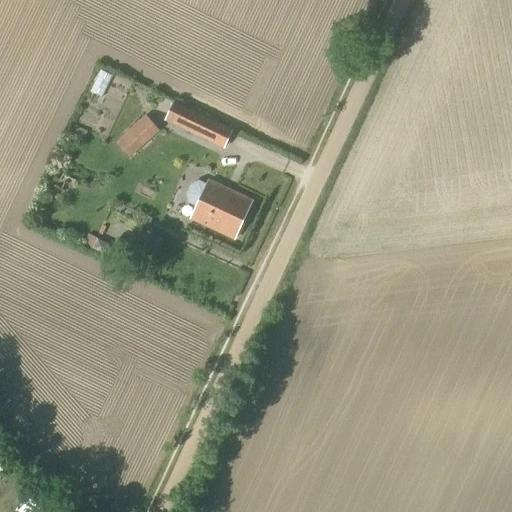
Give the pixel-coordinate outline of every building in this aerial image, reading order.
[(163,121),(224,150),(234,130),(174,101),(163,121)] [(154,124),(146,115),(115,143),(123,152),(154,124)] [(188,203),(196,207),(191,219),(235,239),(252,202),(208,182),(207,185),(199,181),(191,185),(187,195),(188,203)] [(0,484),(10,489),(17,471),(0,463),(0,484)] [(21,511),(22,511),(48,511),(35,497),(21,511)]
